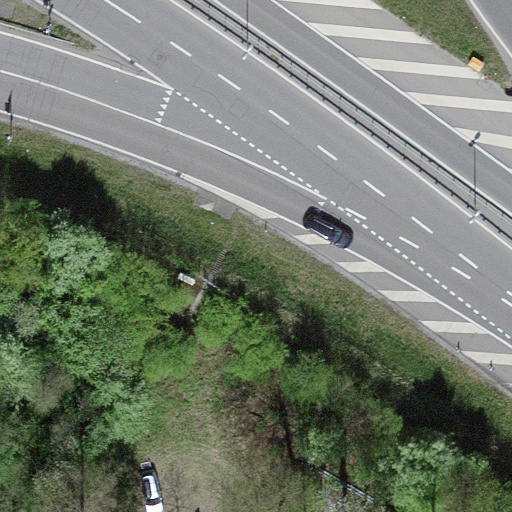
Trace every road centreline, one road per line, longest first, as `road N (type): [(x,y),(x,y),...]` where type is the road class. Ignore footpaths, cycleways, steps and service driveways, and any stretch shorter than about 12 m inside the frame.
road 1 (motorway): [(0,73),(211,145),(464,259)]
road 2 (motorway): [(103,0),(228,82),(464,259)]
road 3 (motorway): [(511,193),(243,0)]
